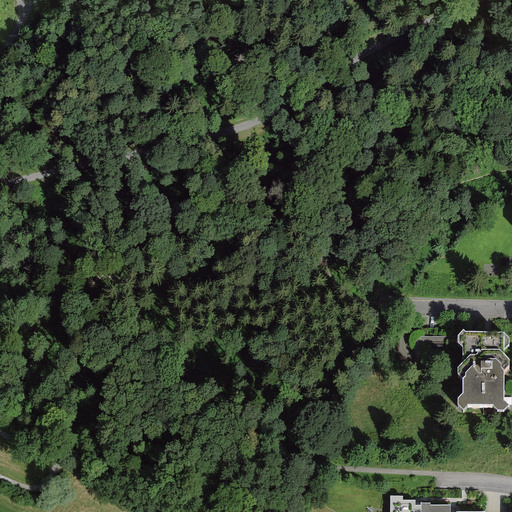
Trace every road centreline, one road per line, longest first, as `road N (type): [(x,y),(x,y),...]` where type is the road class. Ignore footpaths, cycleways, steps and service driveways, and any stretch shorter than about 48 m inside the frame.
road 1 (track): [(470,0),(381,41),(242,126),(0,185)]
road 2 (residential): [(438,474),(311,467)]
